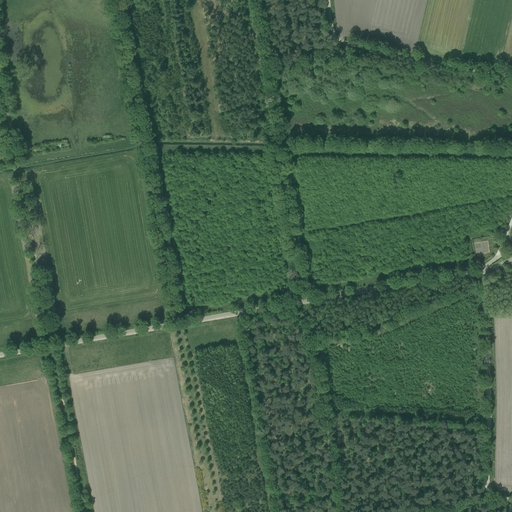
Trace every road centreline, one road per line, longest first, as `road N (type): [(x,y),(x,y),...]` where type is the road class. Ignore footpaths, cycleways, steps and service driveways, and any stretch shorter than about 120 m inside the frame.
road 1 (unclassified): [(478,270),(0,355)]
road 2 (track): [(83,511),(0,70)]
road 3 (track): [(249,0),(304,301)]
road 4 (unclassified): [(478,270),(489,379),(486,488),(511,500)]
road 5 (track): [(328,0),(331,29),(345,43),(511,76)]
road 6 (track): [(341,511),(304,301)]
